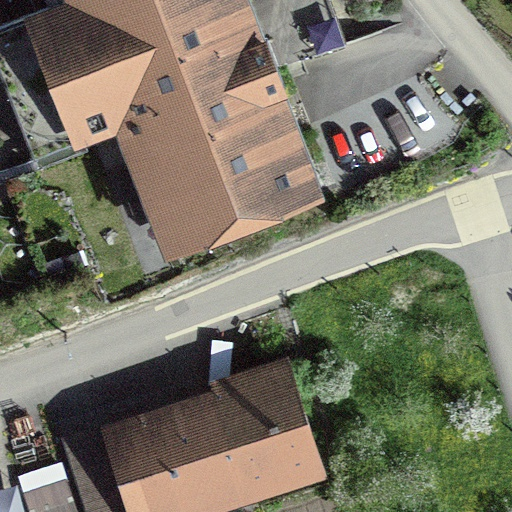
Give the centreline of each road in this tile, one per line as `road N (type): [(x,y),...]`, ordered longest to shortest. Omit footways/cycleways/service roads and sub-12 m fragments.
road 1 (residential): [(475,216),(0,382)]
road 2 (track): [(426,0),(511,93)]
